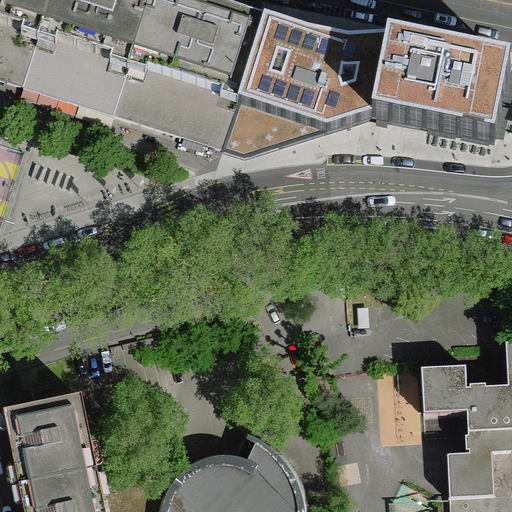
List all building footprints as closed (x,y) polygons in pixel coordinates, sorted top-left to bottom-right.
[(0,0),(0,22),(41,36),(52,0),(0,0)] [(151,0),(52,0),(41,36),(131,66),(151,0)] [(268,20),(202,0),(151,0),(131,66),(240,99),(268,20)] [(335,133),(354,46),(268,20),(240,99),(223,153),(243,159),(335,133)] [(24,90),(41,36),(0,22),(0,83),(8,86),(24,90)] [(113,119),(131,66),(41,36),(24,90),(113,119)] [(388,45),(354,46),(335,133),(372,121),(495,147),(511,71),(388,45)] [(223,153),(240,99),(131,66),(113,119),(223,153)] [(468,415),(470,456),(449,457),(451,501),(490,500),(488,460),(511,459),(511,346),(507,347),(510,390),(467,392),(466,370),(421,373),(423,418),(468,415)] [(24,511),(106,511),(101,487),(83,400),(4,416),(24,511)] [(152,476),(101,487),(106,511),(310,511),(305,488),(291,462),(263,439),(252,460),(235,454),(215,455),(193,462),(176,475),(165,493),(151,487),(152,476)] [(511,511),(511,459),(488,460),(490,500),(451,501),(451,511),(511,511)]
